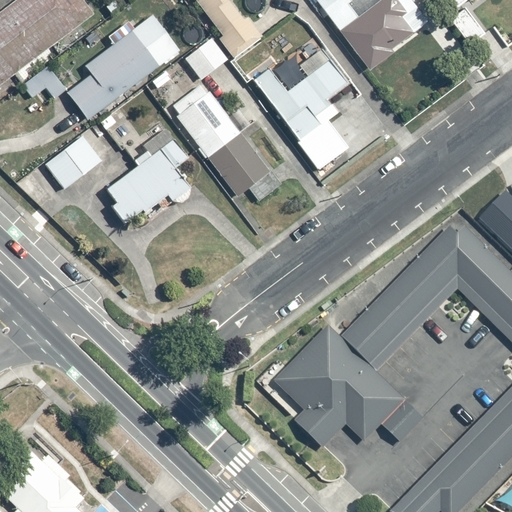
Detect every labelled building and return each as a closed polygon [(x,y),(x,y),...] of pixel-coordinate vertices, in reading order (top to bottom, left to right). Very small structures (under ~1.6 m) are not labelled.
[(0,86),(95,13),(84,0),(14,0),(0,11),(0,86)] [(195,0),(222,33),(217,37),(235,59),(261,38),(231,0),(195,0)] [(316,0),(325,10),(368,68),(421,27),(399,0),(378,0),(359,15),(347,0),(316,0)] [(475,0),(447,0),(455,9),(467,0),(470,0),(472,2),(475,0)] [(152,12),(134,26),(130,21),(104,40),(108,45),(82,64),(90,73),(67,90),(88,119),(181,50),(152,12)] [(228,60),(211,38),(184,58),(200,80),(228,60)] [(303,61),(283,76),(275,65),(253,81),(265,98),(325,182),(355,161),(334,131),(344,124),(334,111),(354,96),(329,61),(311,73),(303,61)] [(65,88),(46,65),(22,85),(33,99),(38,94),(47,104),(65,88)] [(282,184),(200,80),(167,106),(239,197),(249,189),(259,202),(282,184)] [(118,202),(114,205),(127,225),(170,195),(174,201),(191,190),(176,168),(190,159),(169,128),(146,143),(149,147),(135,156),(141,165),(108,187),(118,202)] [(103,162),(83,135),(46,163),(66,190),(103,162)] [(511,195),(505,188),(474,219),(511,256),(511,195)] [(511,349),(511,358),(370,503),(379,511),(432,511),(511,431),(511,287),(434,211),(321,326),(307,313),(250,372),(283,405),(271,417),(301,446),(325,421),(341,436),(386,390),(356,361),(438,278),(511,349)] [(0,511),(81,511),(75,506),(82,499),(63,481),(68,476),(48,457),(43,463),(32,453),(0,487),(0,495),(18,511),(4,511),(0,508),(0,511)]
